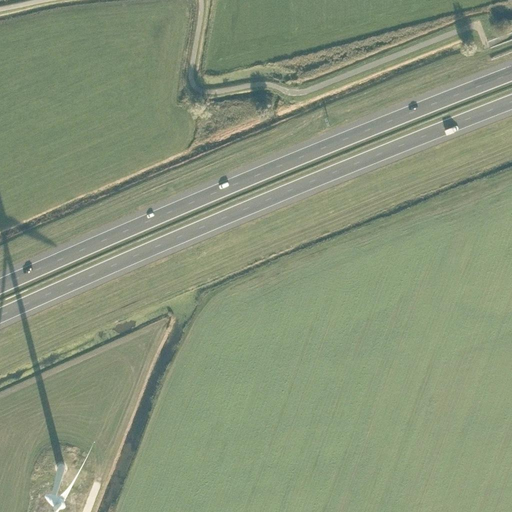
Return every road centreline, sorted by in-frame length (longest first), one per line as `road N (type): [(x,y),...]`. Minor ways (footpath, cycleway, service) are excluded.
road 1 (motorway): [(0,315),(511,101)]
road 2 (motorway): [(511,73),(0,286)]
road 3 (unclassified): [(299,93),(265,84),(213,92),(192,84),(200,0)]
